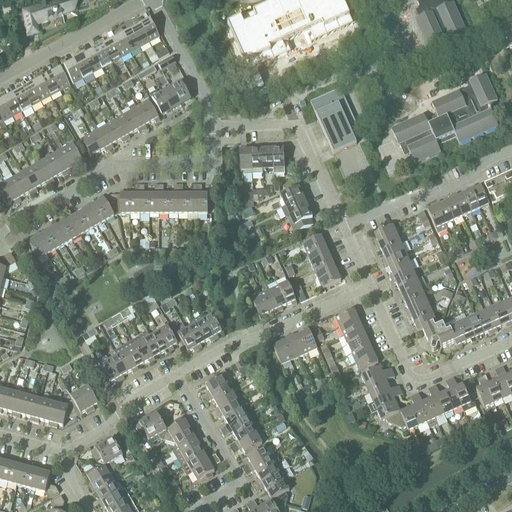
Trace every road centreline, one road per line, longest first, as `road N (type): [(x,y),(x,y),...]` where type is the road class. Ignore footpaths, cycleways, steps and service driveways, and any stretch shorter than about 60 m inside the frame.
road 1 (residential): [(0,234),(116,165),(211,164),(212,126)]
road 2 (residential): [(176,377),(233,341),(369,289)]
road 3 (residential): [(369,289),(413,382),(511,340)]
road 4 (residential): [(212,126),(296,125),(342,227)]
road 5 (residential): [(342,227),(476,175),(477,165),(511,150)]
road 6 (residential): [(176,377),(240,486),(191,511)]
road 7 (residential): [(145,0),(0,79)]
road 8 (residential): [(57,458),(176,377)]
road 9 (residential): [(155,0),(210,102),(212,126)]
